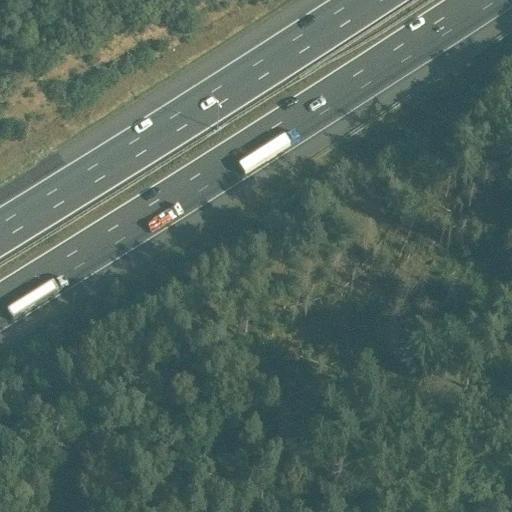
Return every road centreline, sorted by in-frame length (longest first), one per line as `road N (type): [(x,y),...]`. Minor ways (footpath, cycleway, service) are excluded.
road 1 (motorway): [(0,311),(490,0)]
road 2 (motorway): [(352,0),(0,224)]
